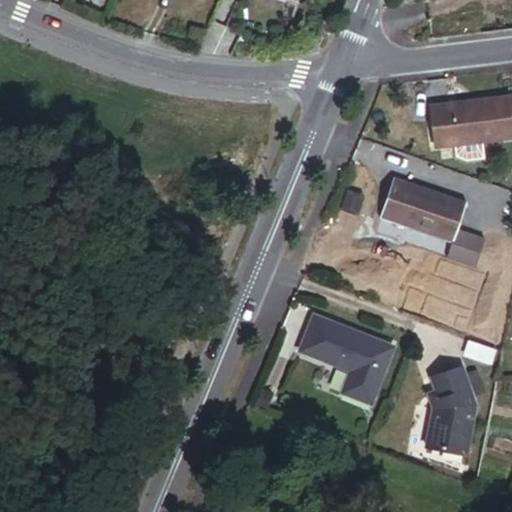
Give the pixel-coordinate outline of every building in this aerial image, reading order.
[(511,110),(511,100),(501,101),(506,140),(511,139),(511,110)] [(506,140),(501,101),(422,110),(427,150),(506,140)] [(447,232),(457,207),(387,180),(373,218),(443,244),(447,232)] [(436,261),(466,272),(476,243),(447,232),(443,244),(436,261)] [(299,351),(349,373),(339,395),(367,408),(393,352),(314,317),(299,351)] [(474,408),(461,370),(431,380),(436,395),(429,397),(433,411),(426,450),(465,457),(474,408)]
